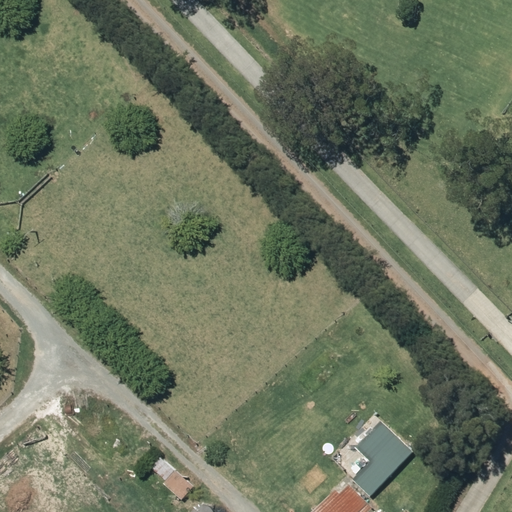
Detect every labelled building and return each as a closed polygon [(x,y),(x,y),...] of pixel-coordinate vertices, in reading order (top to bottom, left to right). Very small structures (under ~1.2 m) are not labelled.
[(355,466),(342,453),(353,442),(297,386),(274,408),(269,404),(249,423),(324,498),(346,475),(355,466)] [(419,443),(384,412),(358,442),(372,455),(354,476),(374,494),(419,443)] [(125,426),(114,440),(138,458),(149,444),(125,426)] [(168,482),(165,484),(182,500),(194,487),(163,458),(153,468),(168,482)] [(307,511),(358,511),(371,499),(346,475),(324,498),(323,497),(307,511)] [(300,481),(272,504),(278,511),(288,511),(310,495),(300,481)] [(205,497),(201,497),(198,498),(196,499),(193,501),(191,503),(190,505),(188,508),(188,510),(187,511),(219,511),(220,511),(219,509),(218,506),(217,504),(215,502),(213,500),(210,499),(208,498),(205,497)]
